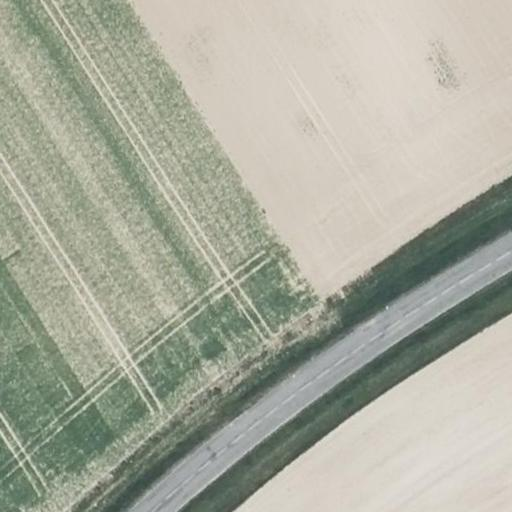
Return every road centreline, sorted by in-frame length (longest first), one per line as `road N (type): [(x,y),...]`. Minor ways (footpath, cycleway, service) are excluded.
road 1 (track): [(511,211),(253,379),(97,511)]
road 2 (tertiary): [(160,511),(240,445),(511,253)]
road 3 (track): [(511,324),(311,440),(240,511)]
